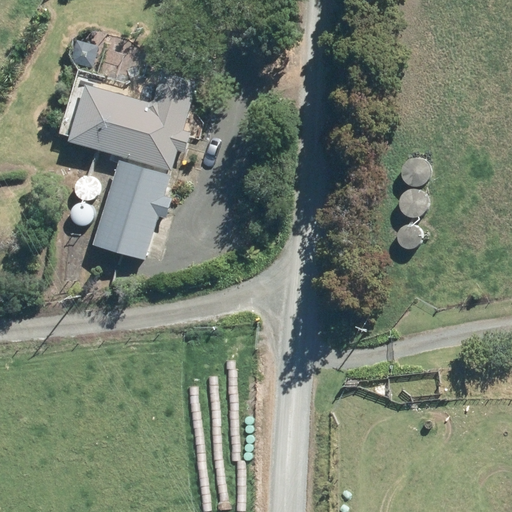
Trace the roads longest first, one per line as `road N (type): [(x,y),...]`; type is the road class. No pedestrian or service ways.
road 1 (unclassified): [(289,511),(321,0)]
road 2 (unknown): [(0,334),(302,300)]
road 3 (unknown): [(298,372),(511,329)]
